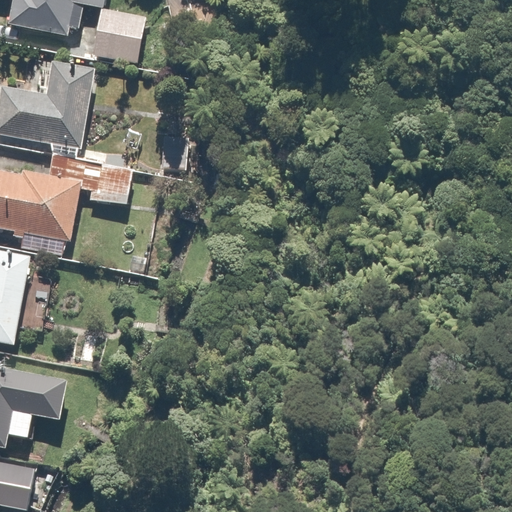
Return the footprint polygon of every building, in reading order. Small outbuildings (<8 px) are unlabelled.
[(104,0),(8,0),(4,26),(74,39),(80,5),(93,8),(103,9),(104,0)] [(207,0),(158,0),(156,21),(205,26),(207,0)] [(144,15),(93,8),(84,56),(135,65),(144,15)] [(78,148),(90,66),(50,60),(45,91),(0,84),(0,136),(46,143),(78,148)] [(78,148),(46,143),(42,174),(0,167),(0,228),(20,232),(17,249),(24,250),(68,257),(77,202),(124,209),(132,156),(78,148)] [(0,340),(10,342),(24,250),(17,249),(0,246),(0,340)] [(70,378),(0,366),(0,445),(1,446),(3,438),(24,442),(29,416),(62,422),(70,378)] [(31,460),(0,457),(0,505),(28,508),(31,460)]
